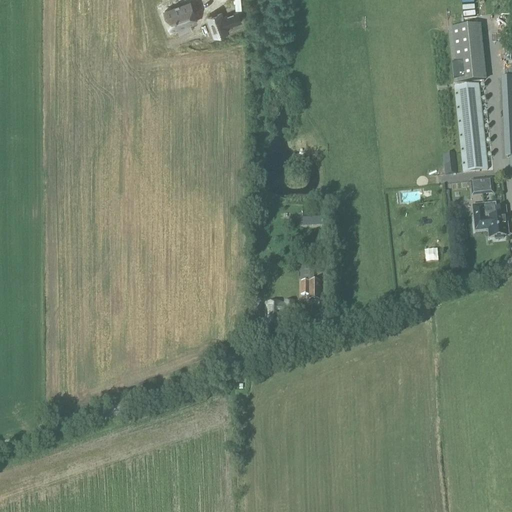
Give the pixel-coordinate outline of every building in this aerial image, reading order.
[(191,1),(167,9),(174,27),(197,19),(191,1)] [(238,12),(224,17),(222,12),(206,17),(213,38),(229,33),(227,28),(242,22),(238,12)] [(478,27),(448,30),(454,85),(484,82),(478,27)] [(478,86),(454,89),(463,173),(487,171),(478,86)] [(511,158),(511,110),(508,111),(502,111),(503,120),(505,158),(509,158),(511,158)] [(456,175),(454,154),(444,155),(446,176),(456,175)] [(474,202),(488,200),(486,189),(472,192),(474,202)] [(484,206),(473,207),(475,232),(486,231),(486,230),(490,230),(491,238),(494,238),(495,240),(503,239),(503,237),(506,236),(505,229),(507,229),(505,208),(494,209),(495,217),(489,218),(485,218),(484,206)] [(319,213),(297,212),(297,227),(319,228),(319,213)] [(313,281),(314,267),(300,267),(300,282),(300,297),(308,297),(308,301),(320,301),(320,282),(313,281)] [(265,325),(280,326),(281,316),(293,316),(294,303),(284,303),(284,304),(266,304),(265,325)] [(270,345),(268,331),(250,333),(252,347),(270,345)]
